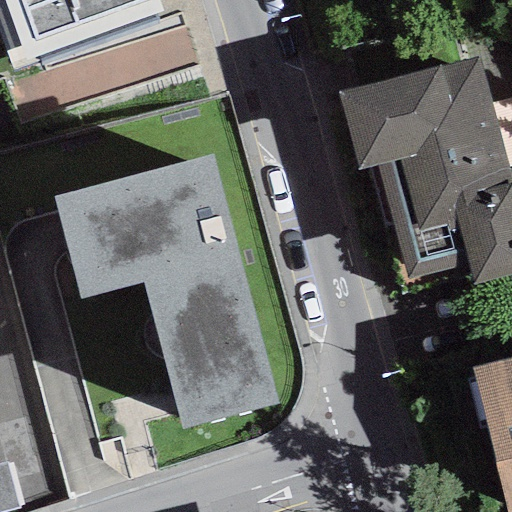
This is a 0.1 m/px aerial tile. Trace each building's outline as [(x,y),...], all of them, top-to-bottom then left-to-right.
[(152,0),(1,0),(23,63),(158,16),(152,0)] [(511,192),(479,59),(340,93),(358,169),(376,165),(409,302),(511,276),(511,192)] [(213,156),(54,197),(81,300),(142,284),(180,431),(277,406),(213,156)] [(511,511),(511,358),(472,369),(508,511),(511,511)] [(0,511),(17,511),(6,465),(0,466),(0,511)]
